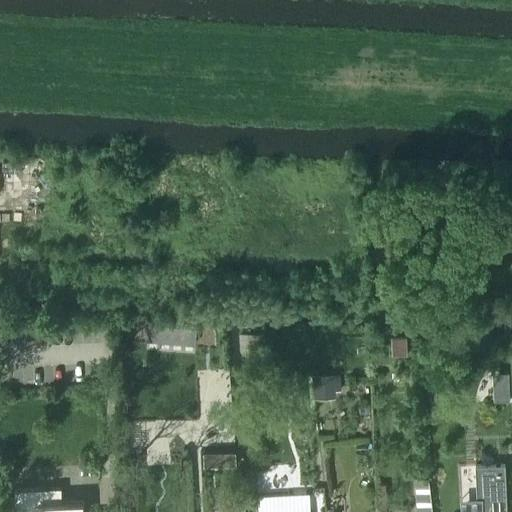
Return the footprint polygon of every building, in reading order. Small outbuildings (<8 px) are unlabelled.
[(161,324),(149,323),(147,339),(159,340),(161,324)] [(185,326),(183,342),(195,343),(197,327),(185,326)] [(240,333),(241,350),(264,349),(263,331),(240,333)] [(407,337),(392,337),(393,354),(407,354),(407,337)] [(494,385),(494,399),(510,398),(509,385),(494,385)] [(207,462),(222,461),(221,451),(206,452),(207,462)] [(507,511),(505,464),(475,465),(477,496),(477,497),(481,497),(481,511),(507,511)] [(418,511),(434,511),(430,477),(417,477),(418,511)] [(62,487),(15,489),(16,511),(84,511),(84,500),(62,501),(62,487)] [(270,494),(259,495),(259,511),(271,511),(272,511),(311,511),(312,509),(290,510),(289,493),(270,494)]
